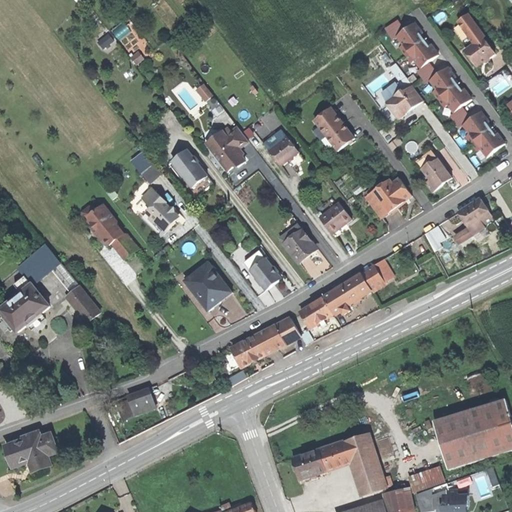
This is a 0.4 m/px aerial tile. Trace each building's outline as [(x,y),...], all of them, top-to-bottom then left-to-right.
[(458,23),(474,44),(483,38),(485,37),(469,15),(458,23)] [(112,31),(120,39),(130,30),(122,21),(112,31)] [(429,64),(439,56),(432,46),(430,47),(421,36),(423,35),(415,24),(405,32),(397,21),(386,29),(394,40),(398,37),(404,45),(400,48),(412,64),(416,61),(422,69),(429,64)] [(465,51),(477,68),(488,60),(496,55),(483,38),(474,44),(465,51)] [(390,69),(398,79),(404,74),(397,64),(390,69)] [(431,82),(439,76),(429,64),(422,69),(419,71),(428,84),(431,82)] [(449,105),(455,114),(463,108),(472,100),(465,90),(463,92),(454,80),(456,79),(449,69),(439,76),(431,82),(437,90),(433,93),(445,108),(449,105)] [(398,85),(403,91),(405,93),(414,87),(404,74),(398,79),(401,83),(398,85)] [(198,91),(202,95),(208,90),(205,86),(198,91)] [(417,108),(425,102),(414,87),(405,93),(403,91),(396,97),(392,96),(387,100),(387,103),(399,120),(417,108)] [(213,97),(208,90),(202,95),(207,102),(213,97)] [(464,126),(472,120),(463,108),(455,114),(452,116),(461,128),(464,126)] [(320,128),(327,138),(344,125),(338,116),(332,109),(315,122),(320,128)] [(472,120),(464,126),(471,134),(467,137),(478,153),(482,150),(488,158),(506,145),(498,134),(496,136),(488,125),(490,123),(482,113),(472,120)] [(351,133),(344,125),(327,138),(334,146),(339,153),(356,140),(351,133)] [(232,134),(228,137),(243,157),(246,155),(241,149),(250,142),(239,128),(232,134)] [(315,132),(322,142),(327,138),(320,128),(315,132)] [(224,133),(226,135),(228,137),(232,134),(229,129),(224,133)] [(264,145),(270,153),(288,139),(282,131),(264,145)] [(217,138),(208,145),(229,172),(238,166),(240,168),(244,165),(247,163),(243,157),(228,137),(226,135),(221,139),(217,138)] [(328,150),(334,146),(327,138),(322,142),(328,150)] [(288,139),(270,153),(281,168),(291,161),(300,154),(288,139)] [(148,183),(160,174),(142,151),(130,160),(148,183)] [(171,165),(182,180),(186,178),(194,189),(209,178),(189,152),(171,165)] [(417,163),(422,170),(431,164),(432,165),(438,160),(432,152),(417,163)] [(427,183),(434,193),(445,185),(453,179),(438,160),(432,165),(431,164),(422,170),(431,181),(427,183)] [(180,182),(194,201),(200,197),(194,189),(186,178),(182,180),(180,182)] [(209,178),(194,189),(200,197),(206,192),(215,186),(209,178)] [(401,179),(394,184),(405,198),(411,193),(401,179)] [(392,180),(374,193),(375,194),(390,215),(396,211),(408,202),(407,202),(405,198),(394,184),(392,180)] [(154,190),(143,200),(152,209),(148,213),(151,216),(151,219),(157,225),(160,225),(167,232),(172,227),(176,223),(174,222),(177,219),(176,218),(176,209),(170,209),(166,204),(164,206),(161,201),(163,199),(154,190)] [(366,195),(369,199),(375,194),(374,193),(372,190),(366,195)] [(414,197),(411,193),(405,198),(407,202),(414,197)] [(384,220),(390,215),(375,194),(369,199),(384,220)] [(469,207),(460,213),(470,229),(482,221),(485,226),(495,220),(481,199),(469,207)] [(320,219),(333,236),(343,229),(352,221),(339,204),(320,219)] [(83,218),(91,227),(93,225),(99,233),(97,235),(104,244),(112,237),(114,239),(112,241),(115,244),(114,244),(126,261),(133,256),(140,250),(128,235),(126,235),(118,225),(119,223),(105,206),(99,211),(96,207),(92,207),(85,213),(83,218)] [(161,238),(167,232),(160,225),(157,225),(151,219),(151,216),(148,213),(143,219),(161,238)] [(482,221),(470,229),(474,236),(486,228),(485,226),(482,221)] [(281,239),(285,245),(303,231),(299,226),(281,239)] [(426,235),(437,252),(443,248),(440,244),(446,240),(439,227),(426,235)] [(461,245),(474,236),(470,229),(456,238),(461,245)] [(309,257),(316,252),(309,244),(311,242),(303,231),(285,245),(299,264),(309,257)] [(318,250),(311,242),(309,244),(316,252),(318,250)] [(48,247),(28,263),(42,281),(54,271),(62,265),(48,247)] [(261,252),(246,263),(252,271),(267,260),(261,252)] [(282,280),(267,260),(252,271),(268,291),(275,286),(282,280)] [(20,270),(26,278),(33,287),(34,287),(42,281),(28,263),(20,270)] [(211,263),(200,271),(206,278),(221,298),(231,290),(211,263)] [(383,264),(377,267),(387,283),(392,280),(383,264)] [(54,271),(73,295),(81,289),(62,265),(54,271)] [(377,267),(364,275),(374,291),(387,283),(377,267)] [(200,271),(186,282),(203,303),(212,296),(201,281),(206,278),(200,271)] [(364,275),(344,288),(354,304),(374,291),(364,275)] [(16,286),(23,295),(33,287),(26,278),(16,286)] [(217,306),(223,302),(221,298),(206,278),(201,281),(212,296),(203,303),(209,312),(217,306)] [(23,295),(1,312),(4,316),(0,319),(10,332),(15,329),(19,334),(28,327),(32,332),(39,326),(46,320),(42,315),(51,308),(34,287),(33,287),(23,295)] [(344,288),(325,299),(335,315),(343,310),(349,307),(354,304),(344,288)] [(69,298),(89,323),(102,314),(81,289),(73,295),(69,298)] [(234,294),(231,290),(221,298),(223,302),(234,294)] [(87,325),(89,323),(69,298),(67,299),(87,325)] [(303,313),(313,329),(324,322),(335,315),(325,299),(303,313)] [(352,311),(349,307),(343,310),(346,315),(352,311)] [(293,319),(277,327),(287,345),(303,337),(293,319)] [(234,350),(244,368),(271,354),(287,345),(277,327),(243,345),(234,350)] [(130,401),(134,410),(154,403),(149,389),(129,396),(130,401)] [(434,421),(449,469),(511,449),(511,418),(506,399),(434,421)] [(134,410),(130,401),(119,405),(124,421),(136,417),(134,410)] [(156,410),(154,403),(134,410),(136,417),(156,410)] [(21,443),(8,448),(15,469),(32,463),(36,472),(54,465),(50,455),(58,452),(52,435),(41,438),(40,433),(31,436),(32,439),(21,443)] [(353,463),(364,496),(387,489),(387,487),(384,477),(370,434),(346,441),(353,463)] [(300,480),(353,463),(346,441),(293,458),(297,469),(300,480)] [(409,478),(414,493),(445,482),(440,467),(409,478)] [(389,475),(384,477),(387,487),(393,485),(389,475)] [(449,490),(448,483),(417,494),(422,511),(423,511),(436,509),(435,496),(449,490)] [(410,488),(386,493),(389,511),(414,511),(415,511),(410,488)] [(436,509),(443,509),(446,506),(445,496),(449,496),(449,490),(435,496),(436,509)] [(459,490),(449,490),(449,496),(445,496),(446,506),(443,509),(443,511),(468,511),(468,505),(470,505),(469,495),(460,496),(459,490)] [(222,507),(224,510),(224,511),(229,511),(243,507),(241,503),(232,507),(230,503),(220,507),(221,508),(222,507)] [(243,507),(229,511),(255,511),(255,510),(252,503),(243,507)]
